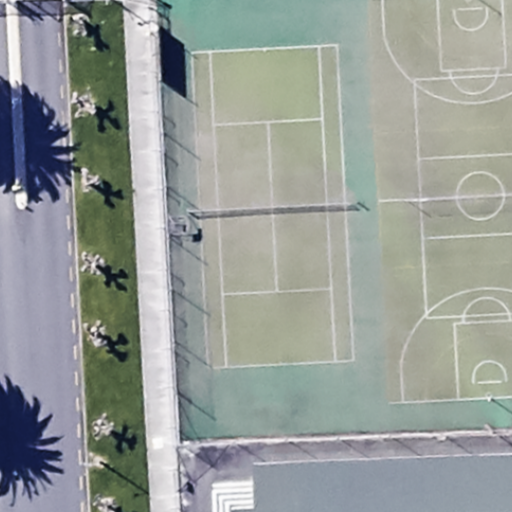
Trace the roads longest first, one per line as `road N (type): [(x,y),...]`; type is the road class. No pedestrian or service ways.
road 1 (unclassified): [(33,511),(17,233)]
road 2 (unclassified): [(30,0),(41,192),(17,233)]
